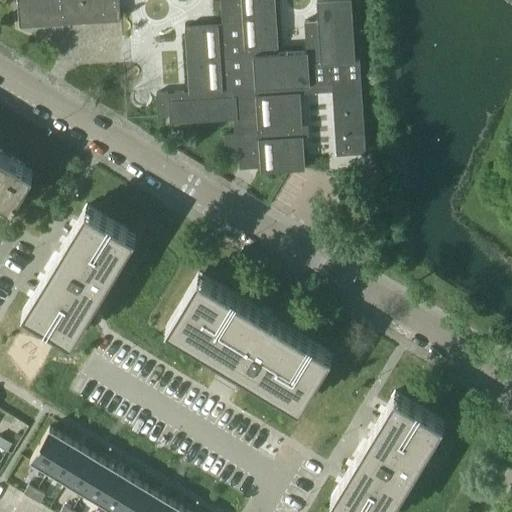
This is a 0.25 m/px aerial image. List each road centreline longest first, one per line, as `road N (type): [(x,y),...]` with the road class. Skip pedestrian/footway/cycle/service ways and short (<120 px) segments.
road 1 (residential): [(511,383),(0,72)]
road 2 (residential): [(84,362),(271,475),(250,511)]
